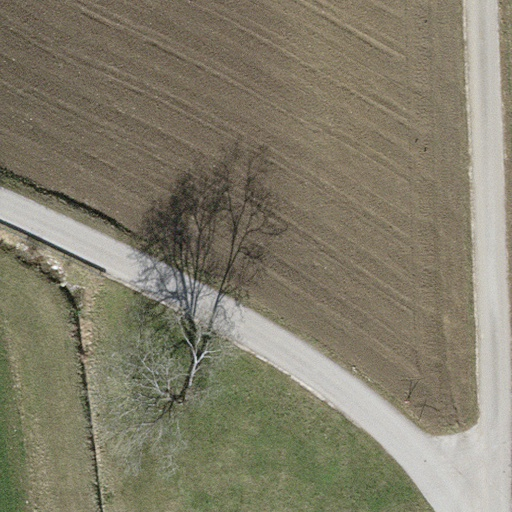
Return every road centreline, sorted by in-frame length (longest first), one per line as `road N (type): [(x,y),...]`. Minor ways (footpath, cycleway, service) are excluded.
road 1 (unclassified): [(483,511),(480,492),(304,358),(96,239),(0,196)]
road 2 (track): [(480,492),(483,0)]
